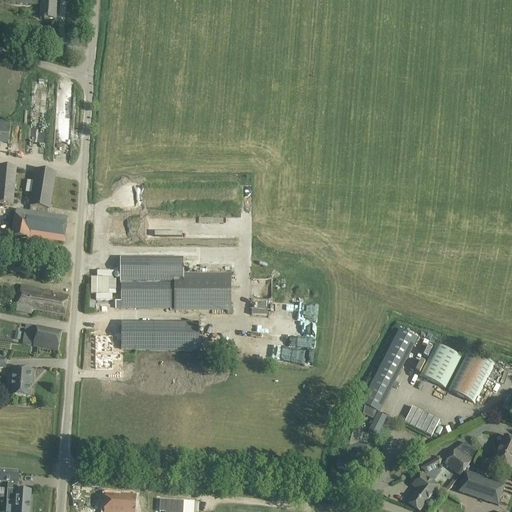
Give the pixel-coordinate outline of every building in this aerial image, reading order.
[(0,0),(0,3),(31,6),(31,5),(41,6),(40,19),(44,20),(44,21),(45,21),(45,20),(55,20),(56,0),(0,0)] [(17,168),(0,166),(0,204),(13,206),(17,168)] [(55,174),(36,171),(29,213),(16,211),(11,237),(29,240),(29,238),(64,243),(67,219),(44,215),(45,209),(49,210),(55,174)] [(0,270),(49,280),(51,271),(0,260),(0,270)] [(115,302),(115,309),(121,309),(174,309),(174,312),(228,312),(228,315),(233,315),(233,310),(230,310),(231,275),(183,275),(183,261),(121,261),(121,280),(121,302),(115,302)] [(68,298),(20,288),(16,312),(31,315),(32,311),(64,318),(68,298)] [(256,319),(255,328),(283,330),(283,333),(314,336),(315,324),(256,319)] [(198,351),(198,324),(121,325),(121,335),(121,342),(121,350),(198,351)] [(25,329),(22,345),(31,347),(34,331),(35,328),(26,326),(25,329)] [(62,333),(37,328),(33,347),(58,352),(62,333)] [(417,340),(399,330),(361,404),(365,406),(377,412),(379,414),(417,340)] [(313,365),(316,340),(270,334),(268,359),(313,365)] [(92,335),(92,368),(110,368),(110,358),(118,358),(118,351),(110,351),(110,335),(92,335)] [(461,359),(434,345),(418,376),(446,390),(461,359)] [(495,365),(468,352),(448,391),(474,405),(495,365)] [(34,371),(12,370),(11,388),(14,388),(13,396),(30,398),(31,384),(29,384),(30,380),(33,380),(34,371)] [(365,406),(363,415),(373,420),(377,412),(365,406)] [(383,425),(387,418),(378,413),(374,420),(383,425)] [(409,428),(420,433),(425,422),(414,417),(409,428)] [(358,439),(344,436),(337,469),(351,472),(354,459),(376,463),(379,449),(357,444),(358,439)] [(511,441),(504,438),(494,461),(510,469),(511,464),(511,441)] [(465,444),(456,450),(455,450),(456,451),(455,451),(444,465),(459,477),(471,461),(478,454),(465,444)] [(0,482),(18,484),(19,473),(0,471),(0,482)] [(504,486),(465,473),(458,493),(497,507),(504,486)] [(417,490),(407,503),(419,511),(420,511),(439,487),(422,474),(412,487),(417,490)] [(7,490),(7,502),(15,503),(13,511),(28,511),(29,506),(30,506),(31,492),(17,491),(17,487),(18,487),(18,484),(9,483),(8,490),(7,490)] [(106,496),(104,511),(133,511),(134,501),(135,501),(135,496),(121,495),(121,497),(106,496)] [(160,501),(159,511),(183,511),(184,502),(160,501)]
